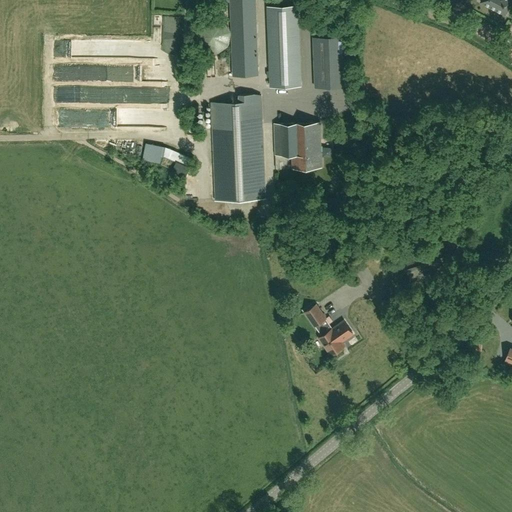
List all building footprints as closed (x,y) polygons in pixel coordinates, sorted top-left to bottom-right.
[(230,0),(234,75),(258,74),(255,0),(230,0)] [(511,0),(481,0),(506,14),(511,1),(511,0)] [(297,4),(267,6),(271,86),(301,85),(297,4)] [(312,36),(314,87),(354,85),(352,34),(312,36)] [(261,100),(254,100),(254,93),(238,94),(239,101),(212,102),(214,165),(216,200),(266,198),(264,162),(261,100)] [(322,166),(320,121),(274,123),(275,154),(292,154),(292,167),(322,166)] [(165,146),(161,155),(191,168),(194,158),(188,156),(165,146)] [(360,258),(351,235),(339,240),(349,263),(360,258)] [(412,283),(454,268),(443,238),(402,252),(412,283)] [(306,311),(316,325),(326,318),(317,304),(306,311)] [(333,328),(320,337),(331,354),(345,345),(342,341),(353,333),(345,321),(333,328)]
